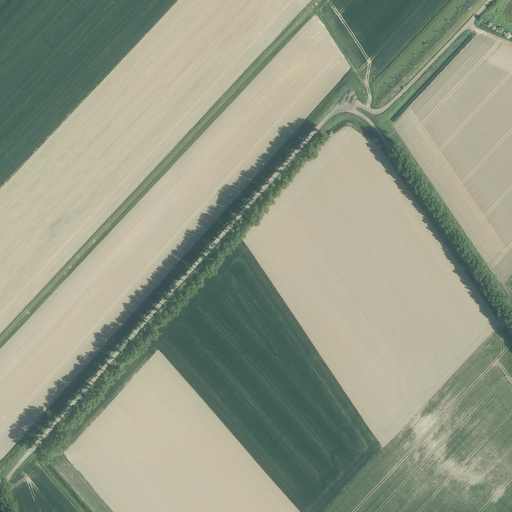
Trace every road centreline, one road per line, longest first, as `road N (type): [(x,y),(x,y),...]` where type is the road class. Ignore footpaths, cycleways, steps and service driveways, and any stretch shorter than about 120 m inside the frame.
road 1 (unclassified): [(4,484),(315,130),(344,108)]
road 2 (track): [(0,340),(319,0)]
road 3 (track): [(511,329),(374,128),(344,108),(378,112)]
road 4 (track): [(378,112),(490,0)]
